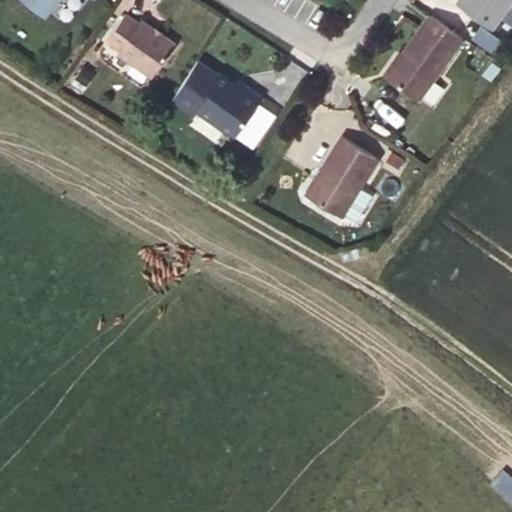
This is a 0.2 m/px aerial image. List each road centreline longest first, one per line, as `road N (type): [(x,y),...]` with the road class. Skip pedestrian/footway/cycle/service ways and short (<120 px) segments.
road 1 (track): [(511,394),(387,299),(0,60)]
road 2 (residential): [(378,0),(339,55),(238,0)]
